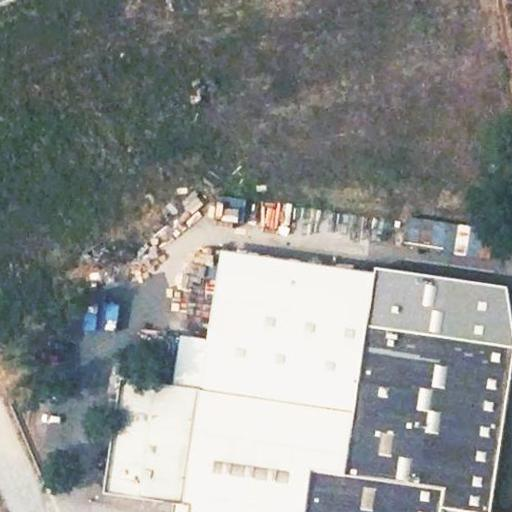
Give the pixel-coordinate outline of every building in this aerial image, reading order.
[(214,217),(246,221),(249,199),(217,195),(214,217)] [(408,252),(494,253),(494,222),(408,221),(408,252)] [(379,286),(382,267),(228,243),(225,262),(379,286)] [(511,511),(511,510),(497,508),(511,407),(511,339),(374,318),(379,286),(225,262),(215,331),(207,381),(180,377),(127,369),(110,485),(180,495),(195,497),(192,511),(511,511)] [(207,381),(215,331),(187,327),(180,377),(207,381)] [(192,511),(195,497),(180,495),(177,511),(192,511)]
